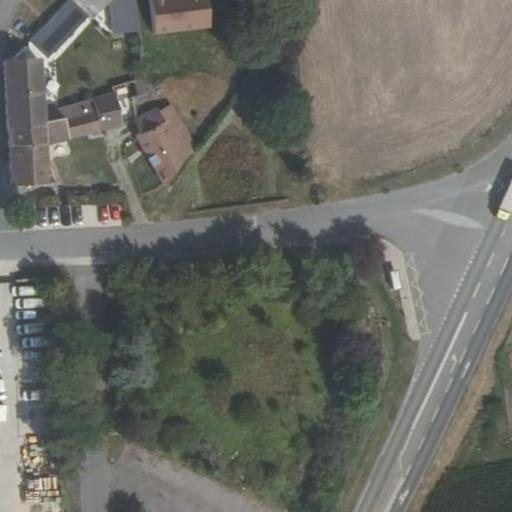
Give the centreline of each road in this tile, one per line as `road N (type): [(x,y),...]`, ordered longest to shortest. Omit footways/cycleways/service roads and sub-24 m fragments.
road 1 (residential): [(375,215),(0,246)]
road 2 (secondary): [(473,279),(365,511)]
road 3 (secondary): [(396,511),(501,293)]
road 4 (residential): [(375,215),(400,222),(421,252),(473,279)]
